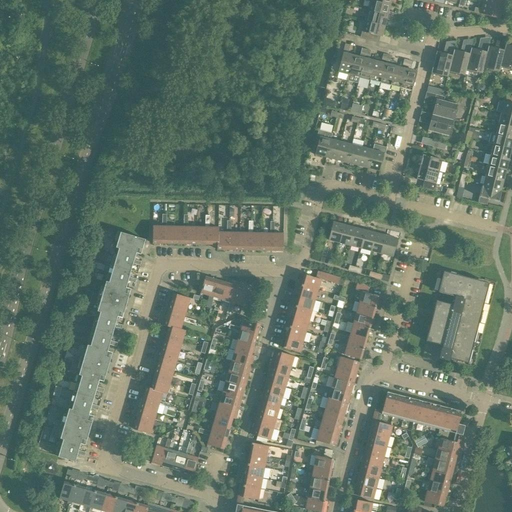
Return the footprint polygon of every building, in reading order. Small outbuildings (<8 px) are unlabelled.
[(502,8),(504,0),(483,0),(482,3),(502,8)] [(388,11),(390,6),(371,1),(368,11),(396,18),(397,14),(388,11)] [(499,19),(502,8),(482,3),(481,9),(475,8),(474,13),(499,19)] [(395,22),(396,18),(368,11),(365,22),(384,27),(386,20),(395,22)] [(384,27),(365,22),(363,31),(362,31),(360,37),(378,42),(380,37),(382,37),(384,27)] [(500,65),(505,46),(504,49),(498,48),(498,50),(488,48),(487,51),(483,67),(499,71),(501,65),(500,65)] [(511,47),(505,46),(500,65),(501,65),(511,67),(511,47)] [(487,51),(481,49),(480,52),(471,49),(470,53),(466,69),(482,73),(483,67),(487,51)] [(470,53),(464,51),(463,53),(453,51),(452,54),(453,55),(448,70),(449,70),(465,74),(466,69),(470,53)] [(453,55),(452,54),(446,53),(446,55),(436,52),(431,72),(447,76),(449,70),(448,70),(453,55)] [(349,75),(354,56),(343,53),(338,72),(349,75)] [(349,75),(347,81),(357,83),(359,77),(364,58),(365,56),(360,55),(360,57),(354,56),(349,75)] [(369,80),(374,61),(364,58),(359,77),(369,80)] [(380,83),(385,64),(374,61),(369,80),(380,83)] [(390,86),(395,66),(385,64),(380,83),(390,86)] [(401,88),(406,69),(395,66),(390,86),(401,88)] [(416,72),(406,69),(401,88),(412,91),(417,72),(416,72)] [(435,106),(433,115),(452,120),(456,104),(435,99),(433,105),(435,106)] [(500,113),(511,116),(511,104),(504,102),(503,102),(498,101),(496,112),(500,113)] [(351,111),(362,114),(364,106),(354,103),(351,111)] [(511,116),(500,113),(498,124),(511,127),(511,116)] [(448,136),(452,120),(433,115),(430,114),(429,121),(431,122),(429,131),(448,136)] [(511,138),(511,127),(498,124),(495,134),(511,138)] [(316,137),(320,138),(315,155),(326,158),(330,140),(332,134),(318,130),(316,137)] [(511,149),(511,145),(511,138),(495,134),(490,133),(488,143),(493,144),(492,145),(511,149)] [(353,139),(351,145),(362,148),(363,142),(353,139)] [(341,142),(330,140),(326,158),(336,160),(341,142)] [(446,144),(434,141),(432,147),(444,150),(446,144)] [(351,145),(341,142),(336,160),(347,163),(351,145)] [(362,148),(351,145),(347,163),(357,166),(362,148)] [(453,145),(451,152),(458,154),(460,147),(453,145)] [(508,160),(511,149),(492,145),(490,155),(508,160)] [(372,150),(362,148),(357,166),(368,169),(372,150)] [(383,153),(372,150),(368,169),(378,171),(383,153)] [(422,155),(419,167),(439,172),(442,160),(422,155)] [(506,170),(508,160),(490,155),(487,166),(506,170)] [(506,170),(487,166),(485,176),(503,181),(506,170)] [(435,184),(439,172),(419,167),(416,179),(435,184)] [(501,191),(503,181),(485,176),(482,186),(501,191)] [(501,191),(482,186),(478,203),(487,206),(487,205),(488,200),(499,202),(501,191)] [(445,195),(452,197),(453,190),(447,189),(445,195)] [(339,243),(344,225),(333,223),(328,241),(339,243)] [(350,246),(354,228),(344,225),(339,243),(350,246)] [(164,227),(162,227),(153,227),(153,244),(163,244),(164,227)] [(166,227),(164,227),(163,244),(174,244),(175,227),(166,227)] [(186,227),(183,227),(175,227),(174,244),(185,245),(186,227)] [(188,227),(186,227),(185,245),(196,245),(196,228),(188,227)] [(207,228),(205,228),(196,228),(196,245),(207,245),(207,228)] [(209,228),(207,228),(207,245),(217,246),(217,250),(218,250),(218,233),(218,228),(209,228)] [(360,249),(365,231),(354,228),(350,246),(360,249)] [(371,252),(375,233),(365,231),(360,249),(371,252)] [(92,293),(88,308),(97,311),(117,317),(122,318),(131,289),(126,287),(128,282),(129,277),(133,264),(134,260),(136,254),(141,255),(145,240),(120,232),(102,296),(92,293)] [(228,233),(226,233),(218,233),(218,250),(228,250),(228,233)] [(231,233),(228,233),(228,250),(239,251),(239,233),(231,233)] [(251,233),(248,233),(239,233),(239,251),(250,251),(251,233)] [(253,234),(251,233),(250,251),(261,251),(261,234),(253,234)] [(381,254),(386,236),(375,233),(371,252),(381,254)] [(272,234),(270,234),(261,234),(261,251),(271,251),(272,234)] [(274,234),(272,234),(271,251),(283,252),(283,234),(274,234)] [(397,239),(386,236),(381,254),(392,257),(397,239)] [(298,286),(301,286),(318,291),(321,280),(328,282),(329,276),(317,272),(316,278),(302,274),(298,286)] [(450,273),(443,272),(438,292),(454,296),(452,305),(436,301),(425,342),(442,346),(438,359),(449,362),(449,359),(468,364),(489,283),(482,282),(483,281),(477,279),(477,280),(455,275),(455,274),(450,272),(450,273)] [(211,296),(216,280),(205,277),(200,293),(209,296),(211,296)] [(226,283),(216,280),(211,296),(213,297),(221,299),(226,283)] [(226,283),(221,299),(229,302),(231,302),(236,286),(226,283)] [(358,303),(375,308),(378,309),(381,298),(367,293),(369,287),(357,284),(355,290),(362,292),(358,303)] [(247,289),(236,286),(231,302),(233,303),(242,306),(247,289)] [(315,301),(318,291),(301,286),(298,296),(315,301)] [(173,293),(170,303),(187,308),(190,298),(173,293)] [(312,311),(315,301),(298,296),(295,307),(312,311)] [(184,317),(187,308),(170,303),(167,315),(183,319),(184,317)] [(372,318),(375,308),(358,303),(355,314),(372,318)] [(309,322),(312,311),(295,307),(292,317),(309,322)] [(74,357),(69,372),(78,374),(99,380),(104,382),(112,353),(107,351),(109,345),(111,341),(114,328),(116,323),(117,317),(97,311),(83,359),(74,357)] [(369,329),(372,318),(355,314),(352,324),(369,329)] [(183,319),(167,315),(164,326),(168,327),(168,326),(181,329),(183,322),(183,319)] [(306,332),(309,322),(292,317),(289,327),(306,332)] [(260,324),(243,319),(241,328),(240,330),(257,335),(260,324)] [(366,339),(369,329),(352,324),(349,334),(366,339)] [(185,330),(181,329),(168,326),(168,327),(165,336),(182,341),(185,330)] [(303,342),(306,332),(289,327),(286,338),(303,342)] [(254,345),(257,335),(240,330),(240,332),(237,340),(254,345)] [(363,349),(366,339),(349,334),(346,345),(363,349)] [(179,352),(182,341),(165,336),(162,347),(179,352)] [(300,353),(303,342),(286,338),(283,348),(300,353)] [(251,355),(254,345),(237,340),(234,350),(251,355)] [(360,360),(363,349),(346,345),(343,355),(360,360)] [(176,362),(179,352),(162,347),(159,357),(176,362)] [(254,356),(251,355),(234,350),(231,361),(251,367),(254,356)] [(275,350),(271,361),(291,367),(294,356),(275,350)] [(173,373),(176,362),(159,357),(156,368),(173,373)] [(340,357),(337,367),(356,373),(359,362),(340,357)] [(248,377),(251,367),(231,361),(228,371),(248,377)] [(288,377),(291,367),(271,361),(268,372),(288,377)] [(353,383),(356,373),(337,367),(334,378),(353,383)] [(170,383),(173,373),(156,368),(153,379),(170,383)] [(244,387),(248,377),(228,371),(225,381),(244,387)] [(288,377),(268,372),(265,382),(285,387),(288,377)] [(99,380),(78,374),(64,423),(55,420),(51,436),(60,438),(55,456),(75,461),(77,455),(78,450),(80,444),(85,445),(93,416),(89,414),(90,408),(92,404),(96,391),(97,387),(99,380)] [(350,394),(353,383),(334,378),(331,388),(350,394)] [(170,383),(153,379),(151,388),(150,389),(162,392),(167,394),(170,383)] [(241,398),(244,387),(225,381),(222,392),(241,398)] [(282,398),(285,387),(265,382),(262,393),(282,398)] [(145,388),(143,398),(159,402),(160,400),(162,392),(150,389),(151,388),(146,387),(145,388)] [(347,404),(350,394),(331,388),(328,398),(347,404)] [(238,408),(241,398),(222,392),(219,402),(238,408)] [(279,408),(282,398),(262,393),(259,403),(279,408)] [(372,420),(379,422),(381,414),(455,433),(453,441),(460,443),(462,435),(464,425),(457,424),(460,414),(386,394),(382,411),(375,409),(374,414),(372,420)] [(158,404),(159,402),(143,398),(141,403),(140,408),(156,413),(158,404)] [(344,415),(347,404),(328,398),(325,409),(344,415)] [(235,419),(238,408),(219,402),(216,413),(235,419)] [(276,419),(279,408),(259,403),(256,413),(276,419)] [(153,423),(154,421),(156,413),(140,408),(137,419),(153,423)] [(341,425),(344,415),(325,409),(322,419),(341,425)] [(235,419),(216,413),(213,423),(229,428),(232,418),(235,419)] [(273,429),(276,419),(256,413),(253,424),(273,429)] [(153,423),(137,419),(134,429),(150,434),(152,426),(153,423)] [(338,435),(341,425),(322,419),(319,430),(338,435)] [(372,420),(370,431),(389,436),(392,425),(379,422),(372,420)] [(229,428),(213,423),(210,431),(210,433),(226,438),(229,428)] [(270,440),(273,429),(253,424),(250,434),(270,440)] [(335,446),(338,435),(319,430),(315,440),(335,446)] [(386,447),(389,436),(370,431),(367,442),(386,447)] [(223,449),(226,438),(210,433),(209,435),(206,444),(223,449)] [(440,438),(438,449),(457,454),(460,443),(453,441),(440,438)] [(251,443),(249,453),(267,457),(269,446),(252,442),(251,443)] [(384,457),(386,447),(367,442),(364,452),(384,457)] [(166,449),(164,448),(155,446),(151,462),(161,465),(166,449)] [(323,457),(331,458),(333,450),(325,448),(323,457)] [(166,449),(161,465),(172,468),(177,452),(168,449),(166,449)] [(454,465),(457,454),(438,449),(435,460),(454,465)] [(187,454),(185,454),(177,452),(172,468),(182,471),(187,454)] [(381,468),(384,457),(364,452),(362,462),(381,468)] [(264,467),(267,457),(249,453),(247,464),(264,467)] [(187,454),(182,471),(193,474),(198,458),(189,455),(187,454)] [(332,458),(331,458),(323,457),(316,455),(314,466),(330,469),(332,458)] [(452,475),(454,465),(435,460),(432,470),(452,475)] [(378,478),(381,468),(362,462),(359,473),(378,478)] [(262,478),(264,467),(247,464),(245,475),(262,478)] [(328,480),(330,469),(314,466),(312,477),(328,480)] [(449,485),(452,475),(432,470),(430,480),(449,485)] [(375,488),(378,478),(359,473),(356,483),(375,488)] [(260,489),(262,478),(245,475),(243,485),(260,489)] [(326,491),(328,480),(312,477),(309,487),(326,491)] [(446,496),(449,485),(430,480),(427,491),(446,496)] [(69,503),(75,485),(64,481),(59,498),(68,500),(67,503),(69,503)] [(373,499),(375,488),(356,483),(353,494),(373,499)] [(258,500),(260,489),(243,485),(240,484),(238,496),(244,497),(258,500)] [(80,504),(85,488),(75,485),(69,503),(71,504),(71,501),(80,504)] [(324,501),(326,491),(309,487),(307,498),(324,501)] [(89,509),(95,491),(85,488),(80,504),(88,506),(87,509),(89,509)] [(100,510),(106,494),(95,491),(89,509),(91,510),(92,507),(100,510)] [(443,506),(446,496),(427,491),(424,501),(443,506)] [(111,511),(116,497),(106,494),(100,510),(107,511),(111,511)] [(244,497),(238,496),(234,511),(320,511),(319,511),(318,511),(277,511),(242,505),(244,497)] [(122,511),(126,500),(116,497),(111,511),(122,511)] [(324,511),(327,501),(324,501),(307,498),(305,509),(319,511),(320,511),(324,511)] [(355,499),(353,510),(363,511),(370,511),(372,503),(355,499)] [(133,511),(137,503),(126,500),(122,511),(133,511)] [(156,511),(158,506),(148,502),(147,506),(145,511),(156,511)] [(145,511),(147,506),(137,503),(133,511),(145,511)]
